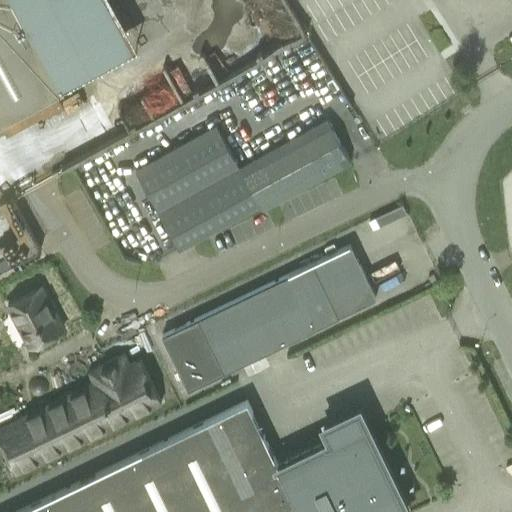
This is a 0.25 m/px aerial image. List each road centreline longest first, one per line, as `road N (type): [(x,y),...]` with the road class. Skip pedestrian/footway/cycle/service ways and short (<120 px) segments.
road 1 (unknown): [(414,336),(348,370),(245,386),(0,505)]
road 2 (unclassified): [(453,187),(406,184),(123,310),(64,246)]
road 3 (unknown): [(187,282),(134,184),(139,152),(213,109),(263,116),(314,91),(330,97),(353,133)]
road 4 (unknown): [(411,4),(352,39),(352,72),(380,96),(433,67),(434,44)]
road 5 (unclassified): [(511,357),(464,263),(453,187)]
road 6 (unknown): [(414,336),(492,500)]
